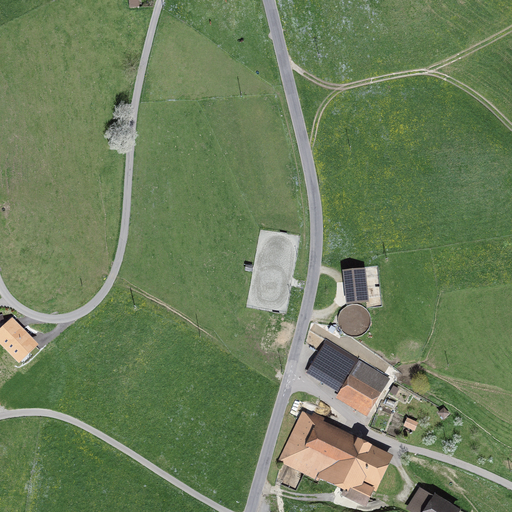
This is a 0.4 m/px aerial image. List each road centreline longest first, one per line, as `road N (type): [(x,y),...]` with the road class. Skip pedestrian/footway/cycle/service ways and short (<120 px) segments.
road 1 (tertiary): [(249,511),(309,295),(316,238),(313,191),(268,0)]
road 2 (residential): [(14,304),(35,317),(72,316),(108,285),(123,235),(138,83),(160,0)]
road 3 (track): [(511,127),(438,74),(341,88),(282,58)]
road 4 (residential): [(223,511),(70,421),(0,418)]
